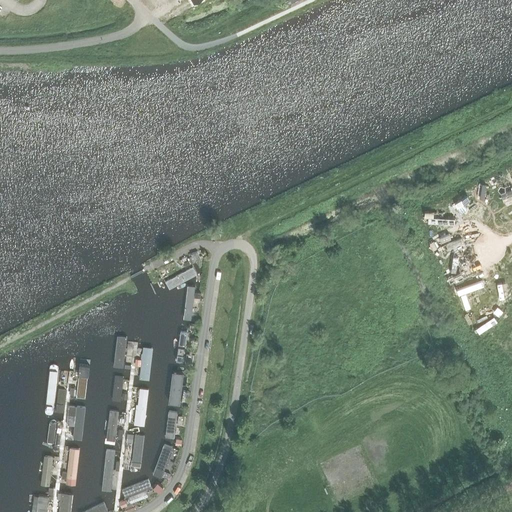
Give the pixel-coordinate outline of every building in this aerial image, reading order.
[(187,259),(190,264),(200,258),(197,252),(194,253),(191,254),(192,256),(187,259)] [(194,263),(161,281),(165,289),(198,271),(194,263)] [(186,285),(182,320),(190,321),(194,286),(186,285)] [(180,333),(176,362),(184,363),(188,334),(180,333)] [(118,342),(114,367),(122,368),(125,342),(118,342)] [(140,367),(138,380),(148,381),(151,349),(142,348),(140,360),(140,367)] [(186,354),(185,363),(192,364),(193,355),(186,354)] [(50,364),(45,412),(54,414),(59,365),(50,364)] [(80,366),(76,399),(85,400),(89,367),(80,366)] [(172,370),(168,401),(179,402),(183,371),(172,370)] [(114,377),(111,402),(120,403),(123,378),(114,377)] [(58,390),(56,412),(63,413),(65,390),(58,390)] [(139,390),(133,426),(143,427),(147,391),(139,390)] [(72,440),(81,441),(85,408),(69,406),(67,426),(74,427),(72,440)] [(112,414),(109,439),(115,439),(117,414),(112,414)] [(168,414),(165,438),(175,440),(177,415),(168,414)] [(49,421),(46,446),(53,447),(56,421),(49,421)] [(129,435),(126,466),(140,468),(143,437),(129,435)] [(163,444),(152,474),(161,478),(173,447),(163,444)] [(70,449),(66,485),(75,486),(79,450),(70,449)] [(105,450),(101,491),(111,492),(115,452),(105,450)] [(43,456),(39,487),(49,488),(53,458),(43,456)] [(150,479),(123,491),(127,499),(153,487),(150,479)] [(157,484),(153,489),(159,495),(164,490),(157,484)] [(62,494),(59,511),(70,511),(72,495),(62,494)] [(38,498),(36,511),(47,511),(49,499),(38,498)] [(104,503),(85,511),(106,511),(108,511),(104,503)]
